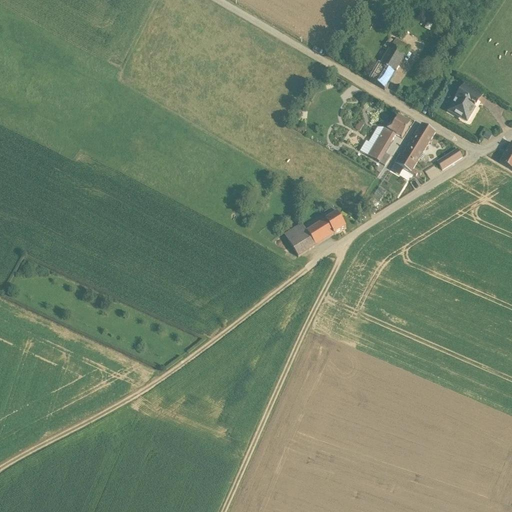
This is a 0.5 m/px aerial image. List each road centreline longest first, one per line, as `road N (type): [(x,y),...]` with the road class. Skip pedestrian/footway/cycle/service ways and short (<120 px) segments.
road 1 (track): [(0,472),(143,395),(306,272)]
road 2 (unclassified): [(206,0),(480,159)]
road 3 (track): [(224,511),(345,243)]
road 4 (unclassified): [(306,272),(480,159)]
